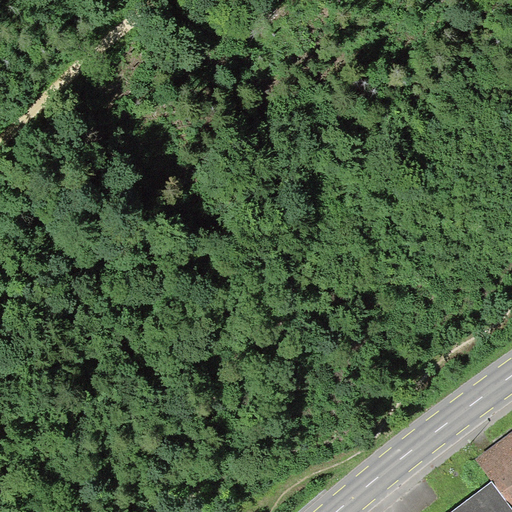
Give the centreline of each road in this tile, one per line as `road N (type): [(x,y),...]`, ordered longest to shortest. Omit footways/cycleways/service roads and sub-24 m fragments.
road 1 (track): [(156,0),(0,141)]
road 2 (tertiary): [(346,511),(511,385)]
road 3 (track): [(237,511),(344,458),(391,473)]
